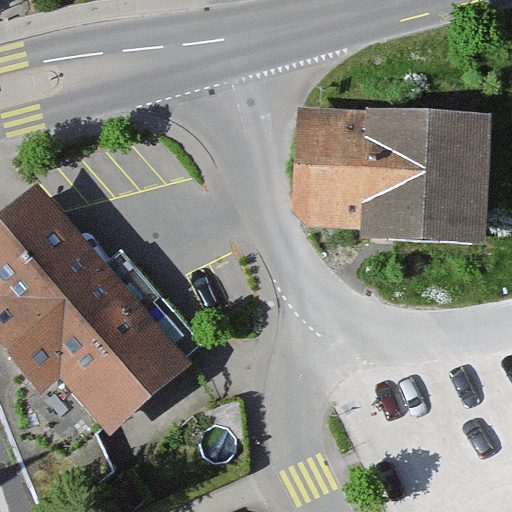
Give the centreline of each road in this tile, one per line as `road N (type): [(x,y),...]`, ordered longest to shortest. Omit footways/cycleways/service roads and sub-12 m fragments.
road 1 (residential): [(226,38),(268,216),(333,325)]
road 2 (secondary): [(0,96),(226,38)]
road 3 (residential): [(333,325),(299,398),(309,478),(326,511)]
road 4 (residential): [(333,325),(428,334),(511,322)]
road 5 (secondary): [(226,38),(380,0)]
